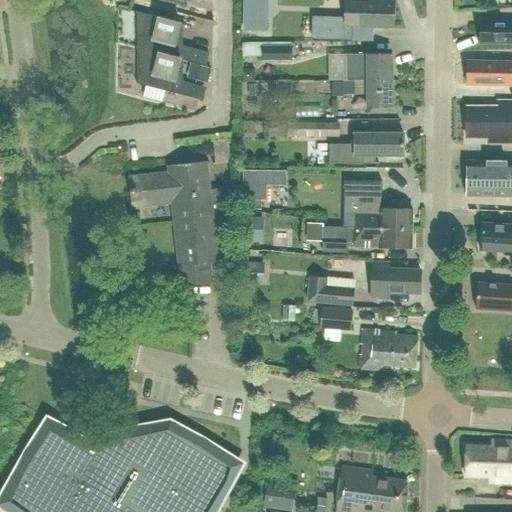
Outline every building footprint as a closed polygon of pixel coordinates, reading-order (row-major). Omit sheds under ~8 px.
[(352,25),(359,26),(392,27),(393,0),(343,0),(342,24),(318,24),(317,37),(351,38),(352,25)] [(136,47),(206,66),(206,65),(205,65),(208,53),(174,44),(179,24),(184,25),(184,24),(135,12),(135,13),(137,13),(137,47),(136,47)] [(478,41),(511,40),(511,21),(479,21),(478,41)] [(291,45),(262,45),(262,60),(291,60),(291,45)] [(206,66),(136,47),(135,48),(138,49),(138,83),(136,82),(136,83),(203,101),(203,99),(182,94),(182,82),(174,80),(180,60),(206,66)] [(342,81),(392,81),(392,52),(366,52),(366,54),(346,54),(346,80),(342,80),(342,81)] [(511,76),(511,60),(467,59),(466,83),(501,84),(501,76),(511,76)] [(190,63),(186,78),(207,83),(211,68),(190,63)] [(354,82),(366,82),(366,106),(392,106),(392,81),(342,81),(342,95),(354,95),(354,82)] [(259,84),(248,84),(249,96),(260,96),(259,84)] [(496,105),(488,105),(466,105),(466,136),(498,136),(498,142),(511,142),(511,98),(496,99),(496,105)] [(336,122),(316,122),(316,136),(336,136),(336,122)] [(293,128),(292,142),(310,142),(311,129),(293,128)] [(374,162),(374,155),(402,155),(402,133),(353,133),(353,139),(350,139),(350,144),(333,144),(333,145),(337,145),(336,162),(330,162),(330,163),(377,163),(377,162),(374,162)] [(212,140),(215,164),(230,163),(228,138),(212,140)] [(0,186),(11,185),(7,158),(0,158),(0,186)] [(510,172),(511,172),(511,160),(466,160),(465,178),(510,178),(510,172)] [(133,206),(173,202),(174,201),(173,193),(177,193),(177,194),(207,191),(207,190),(208,190),(205,164),(169,168),(169,173),(130,177),(133,206)] [(510,178),(465,178),(465,194),(511,194),(511,172),(510,172),(510,178)] [(295,177),(257,177),(257,206),(279,206),(279,203),(295,203),(295,177)] [(222,188),(208,190),(207,190),(207,191),(177,194),(177,193),(173,193),(174,201),(173,202),(182,285),(209,282),(208,267),(202,267),(202,262),(215,261),(210,215),(224,213),(222,188)] [(351,208),(350,226),(350,227),(411,228),(411,208),(378,207),(378,208),(351,208)] [(240,216),(238,241),(261,242),(263,217),(240,216)] [(511,251),(511,224),(480,222),(479,249),(511,251)] [(411,248),(411,228),(350,227),(350,226),(322,226),(321,252),(346,252),(346,244),(350,244),(350,246),(377,247),(377,248),(411,248)] [(419,293),(420,269),(389,267),(389,263),(372,262),(371,296),(388,297),(388,291),(419,293)] [(306,302),(352,306),(353,287),(326,285),(327,277),(308,276),(306,302)] [(475,308),(511,310),(511,286),(511,285),(476,282),(475,308)] [(352,309),(321,307),(319,328),(350,331),(352,309)] [(414,367),(417,333),(361,329),(358,368),(380,370),(381,365),(414,367)] [(47,421),(0,500),(0,504),(13,511),(210,511),(239,464),(169,423),(84,442),(47,421)] [(511,444),(511,445),(511,440),(490,439),(490,445),(465,444),(464,475),(488,476),(488,484),(511,484),(511,444)] [(387,511),(405,511),(407,479),(372,475),(373,470),(341,466),(336,511),(345,511),(367,511),(368,510),(387,511)]
